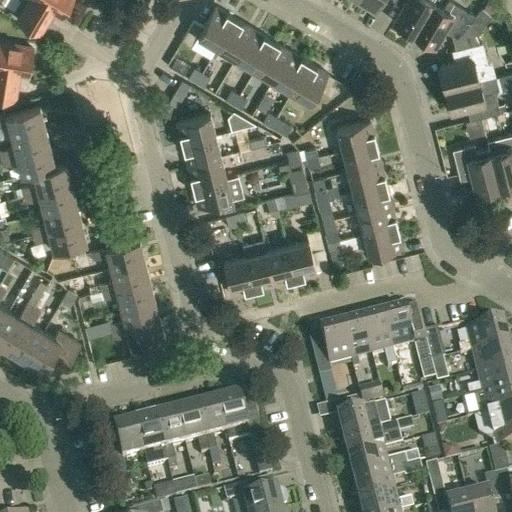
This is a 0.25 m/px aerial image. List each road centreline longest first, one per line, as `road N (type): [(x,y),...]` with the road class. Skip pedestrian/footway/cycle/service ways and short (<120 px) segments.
road 1 (residential): [(322,511),(289,385),(193,312),(137,76)]
road 2 (residential): [(483,273),(442,240),(388,60),(285,0)]
road 3 (residential): [(483,273),(465,291),(433,298),(411,286),(322,308)]
